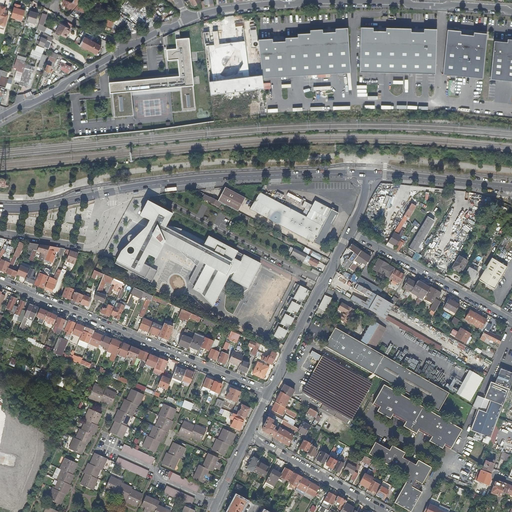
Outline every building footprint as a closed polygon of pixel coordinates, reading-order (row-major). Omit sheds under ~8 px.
[(4,0),(0,0),(0,15),(0,16),(0,18),(2,19),(0,25),(5,27),(9,14),(6,13),(7,10),(5,9),(6,6),(4,5),(4,0)] [(11,15),(22,19),(25,8),(20,6),(20,3),(15,2),(11,15)] [(31,8),(27,19),(35,22),(38,12),(34,10),(35,9),(31,8)] [(37,29),(50,35),(52,31),(43,26),(47,15),(42,13),(37,29)] [(104,27),(113,27),(113,18),(104,18),(104,27)] [(123,28),(131,32),(134,25),(127,21),(123,28)] [(60,24),(56,33),(66,38),(70,29),(60,24)] [(373,27),(360,26),(359,72),(437,74),(439,27),(423,26),(423,31),(411,31),(411,29),(387,28),(386,30),(373,30),(373,27)] [(272,38),(259,39),(261,74),(262,78),(350,72),(347,28),(335,28),(335,31),(322,32),(322,27),(309,28),(309,32),(295,33),(296,35),(284,36),(284,41),(272,42),(272,38)] [(487,33),(447,29),(443,73),(482,77),(487,33)] [(209,31),(203,32),(210,94),(263,87),(262,78),(261,74),(249,76),(244,41),(219,44),(217,30),(212,31),(214,44),(211,44),(209,31)] [(101,45),(84,36),(79,45),(96,54),(101,45)] [(39,44),(39,45),(49,49),(52,42),(42,37),(39,44)] [(179,75),(109,82),(110,93),(113,93),(113,97),(115,116),(133,115),(131,90),(181,86),(183,109),(195,108),(189,38),(176,39),(177,48),(167,49),(168,60),(178,59),(179,75)] [(508,41),(494,40),(490,80),(511,82),(511,38),(508,38),(508,41)] [(35,50),(32,49),(29,57),(40,60),(37,70),(41,71),(46,55),(42,54),(44,48),(36,46),(35,50)] [(16,70),(23,73),(26,61),(16,59),(14,67),(17,68),(16,70)] [(58,70),(69,74),(71,66),(60,62),(58,70)] [(19,86),(29,88),(35,67),(26,64),(19,86)] [(0,79),(0,84),(6,86),(8,79),(1,76),(1,75),(6,77),(8,72),(0,69),(0,78),(0,79)] [(280,85),(281,89),(289,88),(288,80),(279,82),(280,85)] [(245,198),(226,188),(219,201),(238,212),(245,198)] [(259,193),(254,203),(274,214),(281,204),(259,193)] [(251,209),(320,246),(323,241),(316,237),(332,209),(314,200),(312,204),(304,200),(301,206),(309,210),(306,217),(296,212),(290,222),(274,214),(254,203),(251,209)] [(118,257),(116,261),(115,264),(128,271),(126,274),(135,279),(138,276),(151,283),(157,271),(144,264),(148,255),(156,259),(165,243),(199,261),(189,281),(194,287),(192,290),(199,293),(212,307),(229,275),(231,274),(233,273),(230,280),(248,288),(261,263),(243,254),(243,255),(238,252),(238,251),(208,236),(205,241),(202,246),(166,227),(173,214),(147,201),(140,216),(149,221),(146,227),(121,251),(118,257)] [(412,203),(404,217),(406,218),(407,217),(409,218),(417,205),(415,203),(414,204),(412,203)] [(281,204),(274,214),(290,222),(296,212),(281,204)] [(316,237),(323,241),(338,212),(332,209),(316,237)] [(435,220),(428,216),(409,248),(418,253),(421,248),(419,246),(435,220)] [(405,220),(403,219),(396,230),(398,232),(405,220)] [(394,232),(389,241),(396,246),(402,236),(394,232)] [(395,248),(399,251),(403,243),(402,242),(403,241),(401,240),(401,241),(400,241),(395,248)] [(12,275),(16,276),(17,275),(18,272),(18,270),(17,270),(16,271),(13,270),(15,266),(13,266),(17,256),(19,257),(24,246),(19,243),(10,263),(7,273),(11,274),(12,275)] [(346,261),(351,265),(354,260),(354,259),(361,250),(352,244),(348,248),(354,252),(349,258),(346,261)] [(59,251),(60,248),(57,247),(50,246),(48,251),(45,259),(52,262),(55,255),(53,254),(54,250),(59,251)] [(495,254),(503,258),(507,250),(500,246),(495,254)] [(306,255),(306,254),(295,249),(293,254),(306,261),(309,256),(306,255)] [(78,253),(70,250),(66,260),(74,263),(78,253)] [(362,250),(349,267),(353,270),(359,263),(361,264),(363,262),(366,265),(371,257),(362,250)] [(320,260),(322,255),(312,251),(310,256),(320,260)] [(291,256),(305,263),(306,261),(293,254),(291,256)] [(468,261),(459,255),(452,267),(461,272),(468,261)] [(320,262),(309,256),(306,261),(312,264),(312,265),(314,266),(314,265),(318,267),(320,262)] [(508,267),(492,257),(479,279),(494,289),(508,267)] [(373,268),(390,277),(395,268),(391,265),(388,264),(389,264),(379,258),(373,268)] [(0,262),(0,269),(7,273),(10,263),(2,259),(0,262)] [(18,272),(17,275),(20,276),(20,275),(23,276),(22,277),(26,278),(30,270),(20,266),(20,267),(18,270),(18,272)] [(465,274),(473,279),(478,271),(470,266),(465,274)] [(26,278),(25,280),(34,283),(36,278),(34,277),(35,276),(33,275),(34,270),(30,268),(30,270),(26,278)] [(395,268),(390,277),(394,280),(393,281),(396,283),(397,281),(399,283),(404,274),(395,268)] [(35,284),(44,288),(51,270),(47,269),(45,273),(40,270),(35,284)] [(103,277),(104,274),(94,270),(92,277),(96,278),(98,274),(103,277)] [(61,273),(53,292),(57,293),(65,274),(61,273)] [(112,284),(112,283),(113,280),(105,276),(104,278),(103,278),(94,299),(96,300),(96,299),(99,299),(98,301),(104,303),(108,293),(105,292),(104,295),(101,294),(105,285),(104,285),(106,281),(112,284)] [(359,276),(356,282),(379,295),(382,289),(359,276)] [(122,287),(123,283),(114,278),(113,280),(112,283),(115,285),(113,289),(117,290),(119,286),(122,287)] [(408,289),(411,291),(412,290),(416,282),(408,278),(403,287),(408,289)] [(424,283),(418,280),(416,282),(412,290),(415,292),(416,290),(422,294),(425,289),(422,287),(424,283)] [(55,284),(49,282),(46,289),(52,292),(55,284)] [(364,295),(368,297),(371,291),(357,283),(354,288),(365,294),(364,295)] [(285,310),(284,312),(292,316),(293,315),(295,316),(300,306),(298,305),(299,304),(300,302),(302,303),(307,293),(305,292),(305,291),(307,290),(298,285),(293,293),(296,294),(294,299),(291,297),(287,305),(290,307),(287,311),(285,310)] [(62,296),(72,300),(75,292),(75,290),(66,286),(62,296)] [(431,286),(428,291),(439,297),(441,292),(431,286)] [(141,296),(143,291),(134,287),(131,294),(126,305),(130,307),(135,296),(140,298),(141,296)] [(144,318),(152,299),(153,296),(143,291),(141,296),(148,299),(146,305),(144,305),(140,316),(144,318)] [(366,302),(364,306),(385,319),(389,312),(393,304),(371,291),(368,297),(366,302)] [(81,304),(84,296),(75,292),(72,300),(81,304)] [(91,298),(85,295),(82,303),(88,306),(91,298)] [(332,297),(325,295),(319,307),(326,310),(332,297)] [(353,295),(351,299),(364,306),(366,302),(353,295)] [(394,296),(390,301),(401,308),(405,302),(394,296)] [(18,299),(12,297),(7,308),(15,311),(17,307),(14,306),(15,304),(16,305),(18,299)] [(449,298),(444,306),(455,312),(460,304),(449,298)] [(20,300),(16,311),(21,314),(26,302),(20,300)] [(349,322),(356,310),(343,302),(340,308),(345,311),(341,318),(349,322)] [(124,311),(126,306),(120,303),(118,308),(115,307),(112,314),(115,316),(115,317),(119,319),(122,310),(124,311)] [(30,304),(27,312),(24,316),(34,320),(39,308),(30,304)] [(109,305),(107,307),(107,309),(106,309),(103,308),(101,312),(110,316),(113,307),(109,305)] [(47,312),(41,309),(38,317),(44,319),(47,312)] [(17,323),(21,325),(24,316),(27,312),(24,310),(23,314),(21,314),(17,323)] [(470,310),(465,318),(482,328),(487,319),(470,310)] [(442,316),(448,319),(451,315),(444,311),(442,316)] [(57,316),(48,312),(45,320),(48,322),(47,323),(50,324),(51,323),(54,324),(57,316)] [(292,316),(284,312),(281,318),(283,319),(281,324),(278,322),(274,330),(277,332),(274,337),(282,341),(287,331),(285,330),(286,329),(287,327),(289,328),(294,319),(292,317),(292,316)] [(190,317),(200,322),(201,317),(191,313),(190,317)] [(63,329),(66,321),(58,317),(55,326),(63,329)] [(144,318),(140,328),(148,332),(152,322),(144,318)] [(360,343),(374,351),(387,328),(373,320),(360,343)] [(69,322),(65,331),(70,333),(69,334),(67,333),(68,337),(68,338),(70,339),(76,323),(69,321),(69,322)] [(480,338),(484,341),(487,337),(500,343),(502,338),(488,331),(492,324),(489,322),(480,338)] [(149,332),(159,336),(163,327),(153,323),(149,332)] [(81,337),(85,327),(77,324),(73,334),(81,337)] [(163,327),(159,336),(168,340),(172,330),(163,327)] [(94,332),(95,331),(86,328),(83,337),(91,340),(94,332)] [(335,328),(325,347),(438,411),(449,393),(374,351),(360,343),(335,328)] [(466,342),(471,334),(461,328),(456,336),(466,342)] [(236,343),(240,335),(231,331),(228,339),(236,343)] [(91,340),(89,343),(99,347),(103,336),(94,332),(91,340)] [(110,346),(113,339),(105,335),(102,343),(110,346)] [(189,349),(190,346),(192,339),(183,335),(179,345),(189,349)] [(190,346),(199,351),(201,347),(204,339),(194,335),(192,339),(190,346)] [(56,354),(62,356),(63,354),(69,341),(62,338),(56,354)] [(205,338),(204,339),(201,347),(209,350),(213,341),(205,338)] [(122,343),(113,339),(110,346),(108,350),(110,351),(111,349),(118,352),(122,343)] [(256,356),(261,344),(258,343),(258,344),(251,341),(249,345),(252,347),(253,347),(255,348),(252,354),(256,356)] [(118,352),(127,356),(131,346),(122,343),(118,352)] [(131,346),(127,356),(128,356),(127,358),(130,360),(131,357),(137,360),(141,350),(131,346)] [(212,349),(208,357),(216,360),(220,352),(212,349)] [(147,362),(150,354),(141,351),(138,358),(147,362)] [(358,425),(379,387),(323,356),(322,357),(312,351),(302,367),(313,373),(303,392),(358,425)] [(222,352),(218,361),(225,364),(230,354),(229,354),(228,355),(222,352)] [(242,361),(244,356),(233,352),(229,362),(240,366),(242,361)] [(260,358),(260,360),(264,361),(272,365),(273,361),(274,361),(275,359),(274,359),(276,354),(272,352),(269,359),(263,356),(262,359),(260,358)] [(147,362),(146,364),(155,368),(159,358),(150,354),(147,362)] [(159,358),(155,368),(164,372),(168,362),(159,358)] [(79,364),(89,368),(91,364),(81,360),(79,364)] [(240,366),(238,369),(246,373),(250,363),(249,362),(249,363),(242,361),(240,366)] [(263,379),(269,367),(262,364),(259,362),(253,374),(263,379)] [(173,378),(182,381),(184,376),(186,371),(177,367),(173,378)] [(470,401),(482,376),(467,369),(456,394),(470,401)] [(511,373),(500,369),(494,386),(489,385),(483,401),(489,403),(484,415),(477,413),(469,434),(490,441),(499,418),(511,382),(511,373)] [(187,370),(186,371),(184,376),(184,377),(183,380),(187,382),(189,378),(191,379),(190,380),(192,381),(195,373),(187,370)] [(59,376),(56,384),(62,387),(66,379),(59,376)] [(162,376),(159,385),(168,389),(172,380),(162,376)] [(448,387),(456,391),(461,381),(453,377),(448,387)] [(211,389),(214,381),(207,378),(204,386),(211,389)] [(222,385),(214,381),(211,389),(211,390),(215,392),(219,393),(222,385)] [(285,384),(281,391),(286,393),(290,396),(291,396),(295,389),(285,384)] [(110,403),(113,405),(118,394),(107,389),(106,390),(94,385),(90,396),(92,397),(92,399),(100,402),(101,401),(109,405),(110,403)] [(384,385),(375,401),(381,405),(379,408),(393,416),(395,412),(407,419),(405,422),(418,430),(420,426),(433,434),(431,437),(444,445),(446,442),(453,445),(462,429),(384,385)] [(237,403),(241,393),(231,388),(227,396),(226,396),(225,397),(237,403)] [(114,431),(113,434),(124,439),(129,428),(128,427),(133,416),(134,416),(139,405),(140,406),(145,395),(134,390),(133,392),(132,392),(128,400),(127,400),(123,408),(124,408),(123,411),(121,411),(120,413),(119,413),(115,421),(117,422),(113,430),(114,431)] [(286,393),(281,391),(276,400),(281,403),(286,393)] [(218,399),(215,406),(222,408),(224,402),(218,399)] [(185,400),(182,407),(191,410),(194,404),(185,400)] [(286,407),(276,401),(272,409),(282,415),(286,407)] [(144,448),(154,453),(156,450),(157,450),(161,442),(162,443),(166,435),(164,434),(166,431),(167,432),(169,429),(170,430),(174,422),(172,421),(176,413),(174,412),(176,409),(165,404),(160,415),(162,415),(156,427),(155,426),(150,437),(148,437),(144,448)] [(237,415),(245,418),(246,418),(251,409),(242,405),(241,406),(242,408),(241,411),(239,411),(237,415)] [(307,412),(310,407),(307,405),(301,416),(304,417),(307,412)] [(317,413),(318,414),(319,412),(310,407),(307,412),(315,416),(317,413)] [(95,433),(96,433),(99,427),(98,426),(101,417),(100,417),(101,414),(90,409),(85,420),(87,421),(82,431),(81,430),(77,440),(76,439),(70,450),(82,455),(83,452),(84,453),(88,445),(89,445),(92,438),(91,438),(92,435),(94,435),(95,433)] [(231,427),(240,431),(245,418),(237,415),(235,414),(234,416),(239,418),(239,419),(235,417),(231,427)] [(263,431),(274,436),(280,426),(278,426),(280,423),(277,422),(277,420),(275,420),(274,419),(274,420),(273,419),(268,416),(263,428),(263,431)] [(274,436),(289,445),(294,435),(286,431),(287,429),(286,429),(285,430),(281,427),(282,426),(283,426),(284,424),(292,428),(293,425),(289,422),(284,419),(282,423),(280,426),(274,436)] [(185,421),(180,432),(182,433),(182,435),(190,438),(191,437),(199,441),(200,439),(203,441),(207,430),(196,425),(196,426),(185,421)] [(299,428),(297,431),(305,436),(311,426),(302,421),(299,428)] [(213,450),(223,455),(225,453),(226,453),(230,445),(231,446),(235,438),(233,437),(235,434),(224,429),(219,440),(218,439),(213,450)] [(300,447),(308,451),(312,444),(304,440),(300,447)] [(408,479),(395,501),(412,510),(422,491),(413,486),(417,480),(423,483),(432,467),(418,459),(417,463),(404,455),(405,452),(392,445),(390,448),(376,440),(369,453),(409,475),(408,479)] [(153,466),(156,458),(125,444),(122,452),(153,466)] [(166,462),(164,465),(175,470),(180,459),(182,459),(187,449),(176,444),(175,446),(173,446),(169,454),(168,453),(164,462),(166,462)] [(316,448),(312,445),(308,453),(312,456),(313,455),(315,456),(318,451),(315,449),(316,448)] [(324,463),(329,455),(322,451),(319,455),(318,455),(316,458),(318,458),(317,459),(324,463)] [(510,454),(503,451),(501,458),(508,461),(510,454)] [(204,468),(200,466),(194,479),(204,484),(205,480),(210,482),(213,476),(208,474),(210,470),(213,472),(215,468),(220,471),(223,465),(218,462),(219,459),(210,454),(204,468)] [(87,478),(86,477),(82,486),(94,491),(99,480),(98,480),(102,470),(104,470),(109,460),(98,455),(96,458),(95,457),(91,465),(90,464),(87,471),(88,472),(87,474),(89,475),(87,478)] [(247,467),(253,470),(253,469),(258,461),(259,459),(253,455),(247,467)] [(370,464),(373,459),(365,455),(362,460),(370,464)] [(147,479),(150,471),(119,457),(116,465),(147,479)] [(331,457),(327,464),(333,468),(337,461),(331,457)] [(49,502),(60,506),(61,504),(63,504),(66,496),(68,497),(71,490),(69,489),(71,486),(69,486),(70,483),(72,484),(75,477),(73,476),(77,468),(76,467),(77,464),(66,459),(61,471),(62,471),(58,481),(60,481),(55,491),(54,490),(49,502)] [(345,467),(348,462),(349,461),(346,460),(344,463),(339,460),(334,469),(339,472),(343,465),(345,467)] [(378,469),(381,464),(374,460),(371,465),(378,469)] [(486,460),(482,470),(487,471),(491,473),(492,470),(495,463),(486,460)] [(253,469),(265,476),(270,467),(258,461),(253,469)] [(356,468),(357,467),(348,462),(345,467),(344,469),(353,474),(355,471),(356,468)] [(281,474),(280,475),(289,480),(294,472),(285,467),(281,474)] [(266,480),(275,485),(280,475),(281,474),(273,469),(266,480)] [(480,472),(478,471),(475,479),(477,480),(483,482),(485,478),(486,475),(487,471),(482,470),(481,469),(480,472)] [(294,472),(289,480),(289,481),(297,486),(302,477),(294,472)] [(173,473),(171,479),(170,481),(198,493),(201,486),(173,473)] [(131,502),(130,504),(138,507),(144,495),(133,490),(134,489),(123,484),(123,482),(113,477),(108,488),(111,489),(110,491),(118,494),(117,496),(125,500),(126,498),(129,499),(128,501),(131,502)] [(297,486),(306,491),(311,482),(302,477),(297,486)] [(368,489),(375,493),(380,484),(373,480),(368,489)] [(495,481),(493,487),(491,492),(498,495),(495,501),(497,502),(499,502),(503,491),(506,483),(499,480),(498,480),(498,481),(497,481),(496,481),(495,481)] [(311,482),(306,491),(315,496),(320,487),(311,482)] [(511,485),(506,483),(503,491),(511,494),(511,485)] [(196,499),(168,486),(164,494),(192,506),(196,499)] [(381,486),(377,494),(377,495),(379,496),(380,496),(384,498),(389,490),(381,486)] [(285,487),(281,494),(285,497),(289,489),(285,487)] [(324,499),(328,502),(332,504),(337,496),(329,491),(324,499)] [(236,495),(227,511),(240,511),(247,501),(236,495)] [(347,500),(338,495),(335,500),(339,502),(339,504),(340,504),(338,507),(342,509),(345,502),(347,500)] [(161,503),(148,497),(143,508),(146,510),(145,511),(171,511),(160,506),(161,503)] [(340,511),(351,511),(353,509),(354,507),(345,502),(342,509),(340,511)]
